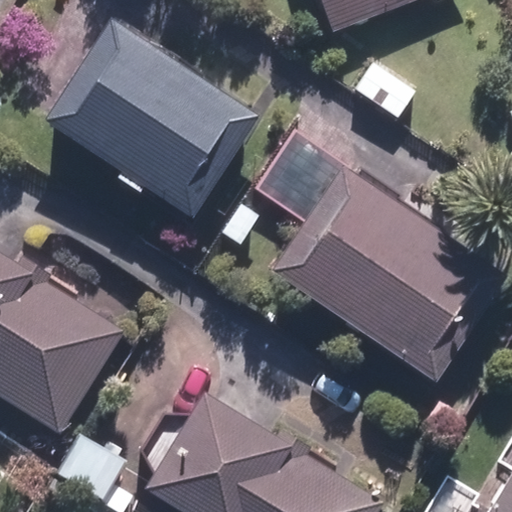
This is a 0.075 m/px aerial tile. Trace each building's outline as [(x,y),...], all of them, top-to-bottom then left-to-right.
[(423,0),(307,0),(324,41),(423,0)] [(93,23),(26,128),(182,227),(249,122),(93,23)] [(424,86),(366,48),(338,91),(396,128),(424,86)] [(511,102),(495,110),(511,147),(511,102)] [(352,173),(289,132),(246,198),(290,227),(255,281),(426,392),(499,282),(346,182),(352,173)] [(0,409),(51,440),(114,336),(38,291),(43,282),(8,262),(3,271),(0,268),(0,409)] [(187,398),(127,500),(146,511),(372,511),(374,509),(187,398)] [(80,419),(57,462),(104,487),(127,444),(80,419)] [(511,511),(511,458),(479,511),(511,511)]
